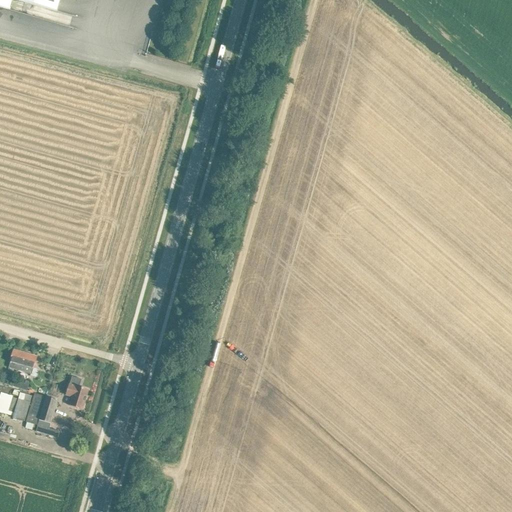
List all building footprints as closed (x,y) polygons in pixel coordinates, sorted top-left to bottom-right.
[(0,0),(0,7),(9,10),(12,0),(16,0),(57,12),(60,0),(0,0)] [(9,368),(31,375),(31,376),(36,378),(39,370),(34,368),(37,357),(14,350),(9,368)] [(83,410),(89,390),(69,384),(66,396),(73,398),(70,406),(83,410)] [(24,422),(32,397),(20,393),(18,399),(12,398),(8,411),(14,412),(12,419),(24,422)] [(38,426),(40,420),(46,397),(35,394),(26,422),(38,426)] [(58,438),(60,432),(49,429),(58,401),(46,397),(40,420),(38,426),(37,431),(58,438)]
